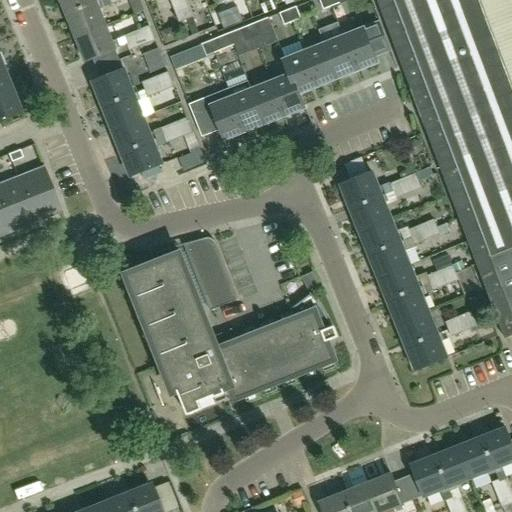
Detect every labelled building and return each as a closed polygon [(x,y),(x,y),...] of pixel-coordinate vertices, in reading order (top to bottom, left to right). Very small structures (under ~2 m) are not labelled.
[(62,0),(68,14),(102,0),(62,0)] [(110,0),(102,0),(68,14),(77,37),(107,25),(101,9),(112,4),(110,0)] [(171,0),(175,10),(190,5),(187,0),(171,0)] [(332,6),(329,0),(319,0),(324,10),(332,6)] [(511,0),(377,0),(405,73),(410,85),(415,100),(460,219),(477,264),(505,338),(506,338),(511,335),(511,0)] [(190,5),(175,10),(180,23),(187,20),(195,17),(190,5)] [(301,18),(297,6),(288,10),(293,22),(301,18)] [(288,10),(280,13),(285,25),(293,22),(288,10)] [(249,25),(254,38),(262,34),(258,22),(249,25)] [(114,40),(107,25),(77,37),(86,60),(117,48),(127,44),(124,36),(114,40)] [(246,41),(254,38),(249,25),(241,29),(246,41)] [(143,45),(156,40),(153,33),(150,26),(149,26),(137,31),(143,45)] [(364,30),(344,38),(357,69),(376,62),(364,30)] [(124,36),(127,44),(130,51),(143,45),(137,31),(124,36)] [(224,50),(219,37),(210,41),(215,53),(224,50)] [(344,38),(325,46),(337,77),(357,69),(344,38)] [(215,53),(210,41),(202,44),(207,56),(215,53)] [(337,77),(325,46),(305,53),(318,85),(337,77)] [(292,76),(298,93),(318,85),(305,53),(286,61),(292,76)] [(0,63),(0,90),(10,86),(1,63),(0,63)] [(96,83),(105,106),(135,94),(126,71),(96,83)] [(160,92),(174,87),(168,72),(155,77),(160,92)] [(298,93),(292,76),(272,84),(285,115),(304,107),(298,93)] [(148,97),(160,92),(155,77),(142,82),(148,97)] [(250,83),(230,91),(246,131),(265,123),(253,91),(250,83)] [(285,115),(272,84),(253,91),(265,123),(285,115)] [(10,86),(0,90),(0,121),(21,113),(10,86)] [(230,91),(190,107),(204,139),(224,131),(227,138),(246,131),(230,91)] [(105,106),(114,129),(145,117),(135,94),(105,106)] [(151,133),(145,117),(114,129),(124,152),(154,140),(151,133)] [(191,153),(200,149),(193,132),(192,132),(190,126),(187,118),(174,123),(179,138),(185,136),(191,153)] [(162,128),(165,136),(168,143),(170,142),(177,139),(179,138),(174,123),(162,128)] [(154,140),(124,152),(133,176),(142,173),(158,166),(163,164),(157,147),(166,143),(168,143),(165,136),(164,136),(157,139),(154,140)] [(10,163),(22,158),(19,151),(7,155),(10,163)] [(419,181),(433,176),(430,168),(416,174),(419,181)] [(17,179),(34,222),(60,212),(43,169),(17,179)] [(368,175),(351,182),(344,185),(354,208),(387,195),(386,195),(393,192),(394,191),(391,184),(390,182),(382,186),(383,188),(380,189),(374,173),(368,175)] [(422,188),(419,181),(416,174),(403,179),(409,194),(422,188)] [(0,206),(10,231),(34,222),(17,179),(0,185),(0,206)] [(403,179),(391,184),(394,191),(397,199),(409,194),(403,179)] [(354,208),(363,231),(393,219),(386,203),(389,201),(387,195),(354,208)] [(0,235),(10,231),(0,206),(0,235)] [(363,231),(372,254),(402,242),(399,235),(393,219),(363,231)] [(427,240),(440,234),(438,228),(434,220),(421,225),(427,240)] [(409,230),(412,238),(415,245),(427,240),(421,225),(409,230)] [(214,239),(209,238),(185,244),(212,311),(240,299),(217,243),(214,239)] [(402,242),(372,254),(382,277),(411,265),(406,253),(417,249),(415,245),(412,238),(402,242)] [(336,326),(335,327),(325,309),(313,292),(312,293),(313,295),(293,310),(296,319),(226,347),(223,338),(217,341),(182,254),(128,275),(175,393),(180,392),(187,410),(186,410),(186,412),(188,412),(189,416),(205,410),(204,408),(213,405),(222,403),(231,399),(230,398),(229,398),(226,390),(233,387),(238,399),(337,360),(329,341),(338,338),(338,339),(340,339),(339,338),(341,337),(336,326)] [(411,265),(382,277),(391,300),(431,284),(427,276),(426,273),(416,277),(411,265)] [(447,286),(459,280),(456,274),(453,266),(440,271),(447,286)] [(440,271),(427,276),(431,284),(434,291),(447,286),(440,271)] [(431,284),(391,300),(400,323),(430,311),(424,296),(434,291),(431,284)] [(430,311),(400,323),(410,346),(439,334),(430,311)] [(478,326),(471,312),(459,317),(465,332),(478,326)] [(465,332),(459,317),(445,323),(449,331),(451,337),(465,332)] [(439,334),(410,346),(419,370),(447,358),(449,358),(439,334)] [(208,412),(198,416),(203,428),(212,424),(208,412)] [(496,469),(500,479),(506,477),(502,467),(511,462),(511,438),(508,429),(484,438),(496,469)] [(496,469),(484,438),(461,448),(473,478),(496,469)] [(473,478),(461,448),(438,457),(450,487),(473,478)] [(438,457),(412,467),(415,474),(424,496),(424,497),(439,491),(444,502),(446,501),(453,498),(449,488),(450,487),(438,457)] [(386,511),(404,505),(392,475),(369,484),(379,511),(386,511)] [(511,489),(506,477),(500,479),(492,482),(497,495),(511,489)] [(379,511),(369,484),(346,493),(353,511),(379,511)] [(162,511),(152,485),(127,495),(133,511),(162,511)] [(511,490),(511,489),(497,495),(502,509),(503,508),(510,506),(511,504),(511,490)] [(353,511),(346,493),(322,502),(325,511),(353,511)] [(105,511),(133,511),(127,495),(103,504),(105,511)] [(453,498),(446,501),(450,511),(455,511),(466,508),(461,495),(453,498)]
